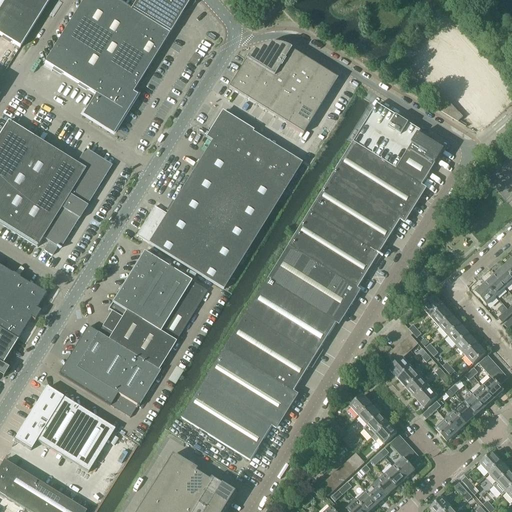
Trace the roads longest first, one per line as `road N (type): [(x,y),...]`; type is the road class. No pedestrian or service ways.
road 1 (unclassified): [(244,511),(469,148)]
road 2 (unclassified): [(469,148),(293,38),(233,37)]
road 3 (residential): [(511,357),(454,290),(511,238)]
road 4 (unclassified): [(152,167),(13,83)]
road 5 (unclassified): [(152,167),(233,37)]
road 6 (unclassified): [(0,415),(77,291)]
road 7 (unclassified): [(77,291),(152,167)]
